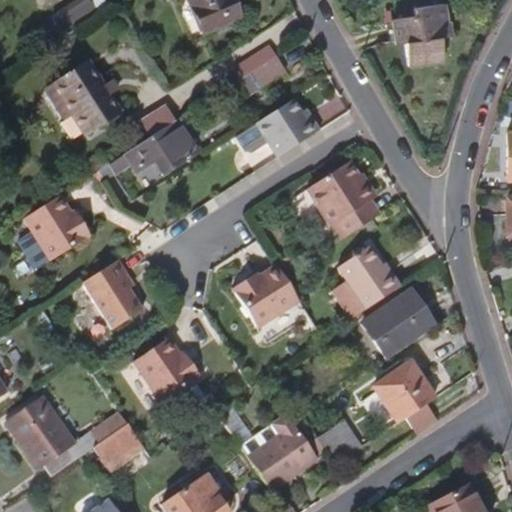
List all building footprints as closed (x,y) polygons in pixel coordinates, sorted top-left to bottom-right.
[(90,1),(89,0),(78,0),(51,19),(65,36),(98,13),(90,1)] [(91,0),(90,1),(98,13),(119,0),(91,0)] [(245,18),(236,0),(189,0),(208,37),(245,18)] [(452,49),(450,15),(420,16),(421,26),(399,27),(401,52),(409,52),(411,74),(446,72),(445,50),(452,49)] [(257,72),(282,56),(277,46),(243,67),(249,77),(257,72)] [(292,70),(283,55),(282,56),(257,72),(265,86),(292,70)] [(118,109),(89,62),(46,89),(55,104),(65,98),(73,110),(86,130),(118,109)] [(73,110),(65,98),(55,104),(63,116),(73,110)] [(156,135),(183,118),(172,102),(146,118),(156,135)] [(279,161),(321,134),(312,120),(306,124),(302,117),(293,103),(257,126),(268,144),(279,161)] [(312,120),(307,113),(302,117),(306,124),(312,120)] [(204,152),(183,118),(156,135),(132,150),(140,161),(143,167),(159,157),(169,174),(204,152)] [(268,144),(257,126),(236,139),(245,154),(252,155),(268,144)] [(140,161),(132,150),(98,171),(105,182),(116,175),(117,176),(140,161)] [(345,243),(381,220),(372,205),(376,203),(351,166),(309,194),(332,230),(335,228),(345,243)] [(74,212),(63,193),(26,217),(54,259),(93,234),(82,217),(78,219),(74,212)] [(401,289),(390,273),(386,276),(381,270),(369,251),(340,271),(347,282),(367,311),(401,289)] [(292,257),(280,265),(286,274),(298,266),(292,257)] [(119,263),(84,286),(114,332),(145,312),(131,290),(124,279),(128,277),(119,263)] [(300,303),(277,267),(258,279),(252,283),(250,280),(233,291),(258,331),(300,303)] [(390,273),(386,267),(381,270),(386,276),(390,273)] [(135,288),(128,277),(124,279),(131,290),(135,288)] [(367,311),(347,282),(331,294),(350,323),(367,311)] [(389,360),(437,328),(413,291),(364,322),(389,360)] [(204,380),(193,364),(190,366),(185,358),(173,341),(137,366),(165,407),(204,380)] [(438,399),(412,361),(378,384),(403,423),(410,418),(431,404),(438,399)] [(0,381),(0,400),(9,395),(0,381)] [(58,474),(94,450),(97,448),(99,446),(92,436),(91,434),(76,445),(45,399),(16,418),(48,465),(51,463),(58,474)] [(431,404),(410,418),(421,435),(442,421),(431,404)] [(99,446),(129,426),(122,416),(92,436),(99,446)] [(304,473),(321,461),(290,417),(276,427),(282,435),(249,459),(271,491),(301,470),(304,473)] [(364,449),(346,422),(320,439),(338,467),(364,449)] [(110,474),(145,450),(129,426),(99,446),(97,448),(94,450),(110,474)] [(228,511),(207,482),(167,509),(168,511),(228,511)] [(480,511),(466,485),(429,504),(433,511),(480,511)] [(117,511),(109,500),(92,511),(117,511)]
